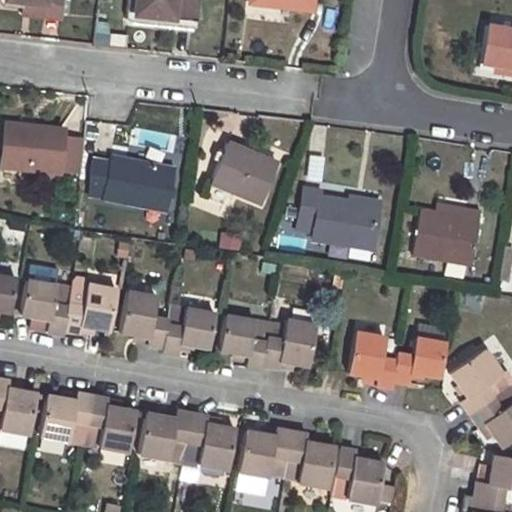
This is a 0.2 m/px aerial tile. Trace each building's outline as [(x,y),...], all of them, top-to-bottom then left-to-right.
[(133,0),(132,13),(153,16),(152,23),(191,28),(194,0),(133,0)] [(511,28),(485,24),(479,62),(497,66),(497,73),(511,75),(511,28)] [(2,125),(0,148),(0,165),(58,172),(58,169),(62,137),(63,129),(32,126),(32,128),(2,125)] [(79,139),(62,137),(58,169),(76,171),(79,139)] [(226,142),(210,182),(259,202),(275,163),(226,142)] [(93,158),(86,195),(162,210),(171,167),(111,155),(110,161),(93,158)] [(311,240),(369,250),(376,208),(347,204),(318,199),(319,192),(301,190),(298,223),(312,225),(311,240)] [(347,204),(376,208),(377,202),(348,197),(347,204)] [(418,209),(411,254),(470,265),(479,209),(464,207),(461,220),(435,216),(436,211),(418,209)] [(78,208),(76,228),(84,227),(86,208),(78,208)] [(0,312),(9,314),(15,279),(0,275),(0,312)] [(68,289),(60,331),(77,334),(78,327),(108,332),(115,290),(87,286),(85,281),(72,279),(69,283),(68,289)] [(68,289),(25,281),(17,316),(47,321),(44,333),(59,336),(60,331),(68,289)] [(117,334),(146,339),(144,346),(161,349),(166,320),(151,317),(154,297),(126,293),(117,334)] [(178,344),(206,349),(212,316),(169,307),(166,320),(161,349),(160,353),(175,356),(178,344)] [(215,351),(244,357),(242,368),(258,371),(259,366),(266,326),(223,318),(215,351)] [(314,328),(286,323),(285,329),(266,326),(259,366),(276,369),(277,362),(307,367),(314,328)] [(352,334),(344,374),(373,379),(372,387),(388,390),(389,382),(393,361),(377,359),(380,338),(352,334)] [(414,339),(409,358),(394,356),(393,361),(389,382),(405,385),(408,374),(436,378),(442,344),(414,339)] [(482,385),(499,373),(482,348),(449,372),(465,396),(458,401),(468,415),(491,399),(482,385)] [(0,427),(31,433),(38,395),(7,389),(9,381),(0,379),(0,427)] [(76,401),(47,396),(41,435),(84,443),(93,397),(77,394),(76,401)] [(84,443),(130,452),(138,412),(106,407),(107,399),(93,397),(84,443)] [(501,448),(511,440),(511,404),(500,412),(491,399),(468,415),(477,428),(483,424),(501,448)] [(175,419),(146,414),(139,453),(183,460),(191,414),(176,411),(175,419)] [(236,430),(206,425),(207,417),(191,414),(183,460),(228,469),(236,430)] [(274,437),(246,432),(239,471),(241,472),(238,490),(266,495),(269,476),(283,478),(291,432),(276,429),(274,437)] [(283,478),(330,488),(336,448),(305,442),(306,435),(291,432),(283,478)] [(384,464),(355,459),(356,452),(340,449),(335,476),(350,479),(347,498),(376,504),(377,503),(380,486),(384,464)] [(511,462),(493,459),(489,488),(474,485),(472,500),(499,505),(502,491),(511,492),(511,462)] [(396,507),(399,489),(380,486),(377,503),(396,507)] [(472,500),(464,499),(461,511),(511,511),(511,507),(499,505),(472,500)]
